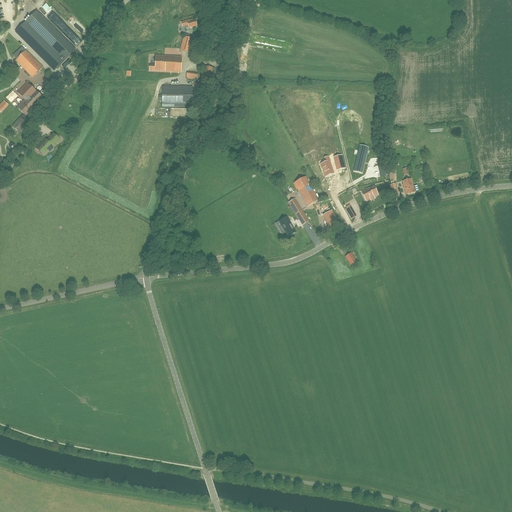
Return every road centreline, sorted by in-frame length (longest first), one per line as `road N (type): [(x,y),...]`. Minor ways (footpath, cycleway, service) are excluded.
road 1 (unclassified): [(145,277),(279,264),(412,203),(511,188)]
road 2 (tertiary): [(145,277),(172,179),(216,106),(219,65),(205,0)]
road 3 (unclassified): [(440,511),(369,491),(204,468)]
road 4 (track): [(0,459),(72,481),(216,506)]
road 5 (unclassified): [(0,175),(92,35),(126,0)]
road 6 (tertiary): [(204,468),(145,277)]
road 7 (tertiary): [(0,308),(145,277)]
